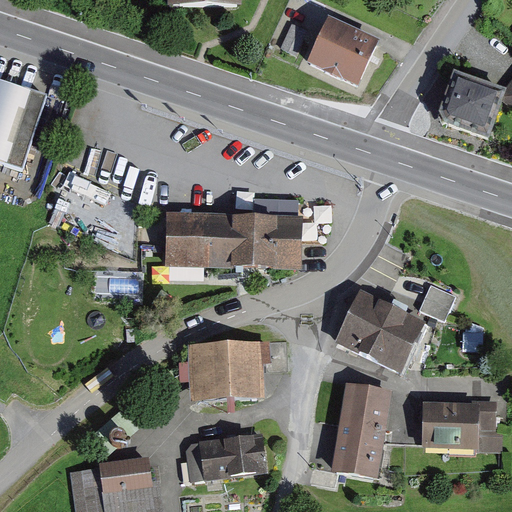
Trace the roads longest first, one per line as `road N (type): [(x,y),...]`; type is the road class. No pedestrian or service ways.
road 1 (secondary): [(0,26),(383,157)]
road 2 (track): [(284,511),(339,271)]
road 3 (track): [(169,511),(168,464),(186,425),(271,407),(319,360)]
road 4 (residential): [(472,0),(386,131),(383,157)]
road 5 (secondary): [(383,157),(511,200)]
